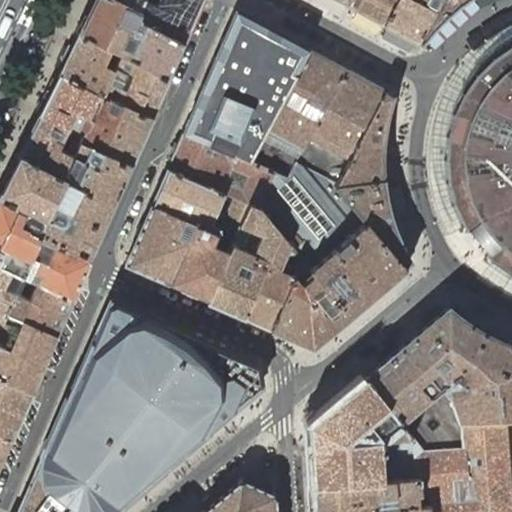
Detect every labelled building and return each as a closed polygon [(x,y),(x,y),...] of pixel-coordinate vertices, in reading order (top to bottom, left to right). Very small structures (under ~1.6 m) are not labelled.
[(123,0),(95,0),(78,32),(107,46),(118,52),(166,76),(181,42),(134,16),(138,8),(123,0)] [(134,16),(181,42),(201,0),(141,0),(138,8),(134,16)] [(353,0),(351,6),(382,22),(394,0),(353,0)] [(394,0),(382,22),(416,41),(437,0),(394,0)] [(437,0),(416,41),(420,43),(423,39),(426,36),(428,32),(431,29),(434,25),(438,22),(441,19),(444,15),(447,12),(450,10),(452,8),(455,6),(457,3),(460,1),(462,0),(437,0)] [(182,131),(248,159),(263,130),(280,98),(285,89),(306,47),(235,9),(182,131)] [(78,32),(60,72),(103,92),(111,68),(118,52),(107,46),(78,32)] [(511,33),(508,36),(502,39),(497,43),(492,46),(487,50),(483,54),(478,58),(474,63),(470,67),(466,72),(462,77),(459,82),(456,87),(453,93),(450,98),(447,104),(445,109),(443,115),(441,121),(440,127),(438,133),(437,139),(437,145),(436,151),(436,157),(436,164),(436,170),(437,176),(438,182),(439,188),(440,194),(442,200),(444,206),(446,211),(449,217),(451,223),(454,228),(457,233),(461,239),(464,243),(468,248),(472,253),(477,257),(481,262),(486,266),(490,270),(495,273),(500,277),(506,280),(511,283),(511,33)] [(248,159),(273,170),(286,175),(294,160),(300,150),(309,134),(317,118),(322,109),(344,68),(306,47),(285,89),(280,98),(263,130),(248,159)] [(103,92),(149,117),(166,76),(118,52),(111,68),(103,92)] [(300,150),(294,160),(335,181),(349,155),(384,90),(344,68),(322,109),(317,118),(309,134),(300,150)] [(60,72),(40,112),(69,126),(76,112),(82,115),(79,122),(86,125),(82,132),(84,133),(81,139),(128,163),(149,117),(103,92),(60,72)] [(333,184),(382,179),(382,173),(381,168),(382,163),(381,158),(382,152),(382,147),(382,142),(383,137),(383,131),(384,127),(384,123),(385,119),(386,114),(387,110),(388,106),(389,102),(391,98),(392,94),(384,90),(349,155),(335,181),(333,184)] [(40,112),(20,153),(65,175),(75,152),(80,141),(74,137),(69,149),(60,144),(69,126),(40,112)] [(76,112),(69,126),(82,132),(86,125),(79,122),(82,115),(76,112)] [(74,137),(80,141),(81,139),(84,133),(82,132),(69,126),(60,144),(69,149),(74,137)] [(258,205),(273,170),(248,159),(182,131),(166,167),(207,186),(224,192),(248,202),(258,205)] [(65,175),(20,153),(0,193),(46,216),(39,230),(53,237),(90,256),(96,241),(111,202),(128,163),(81,139),(80,141),(75,152),(86,158),(76,182),(79,184),(71,202),(57,195),(66,177),(66,176),(65,175)] [(75,152),(65,175),(66,176),(66,177),(57,195),(71,202),(79,184),(76,182),(86,158),(75,152)] [(258,205),(279,231),(289,243),(295,250),(299,255),(293,269),(302,279),(312,271),(308,267),(364,220),(333,184),(335,181),(294,160),(286,175),(273,170),(258,205)] [(248,202),(224,192),(207,186),(166,167),(150,203),(184,217),(193,221),(217,231),(232,238),(239,224),(248,202)] [(364,220),(403,266),(410,260),(407,257),(405,253),(403,249),(401,245),(399,241),(397,237),(396,233),(394,229),(393,225),(391,220),(389,215),(388,210),(387,205),(386,199),(384,194),(384,189),(383,184),(382,179),(333,184),(364,220)] [(46,216),(0,193),(0,243),(28,256),(32,248),(39,230),(46,216)] [(231,241),(207,298),(224,306),(242,314),(267,257),(279,231),(258,205),(248,202),(239,224),(232,238),(231,241)] [(146,271),(167,281),(183,244),(174,240),(184,217),(150,203),(125,262),(146,271)] [(174,240),(183,244),(193,221),(184,217),(174,240)] [(292,273),(269,325),(310,344),(347,313),(403,266),(364,220),(308,267),(312,271),(302,279),(293,269),(292,273)] [(183,244),(167,281),(187,289),(207,298),(231,241),(232,238),(217,231),(193,221),(183,244)] [(46,255),(53,237),(39,230),(32,248),(46,255)] [(267,257),(242,314),(256,320),(269,325),(292,273),(278,267),(285,251),(286,251),(286,252),(287,252),(288,252),(289,252),(290,252),(291,252),(292,252),(293,252),(293,251),(294,251),(295,250),(289,243),(279,231),(267,257)] [(72,296),(90,256),(53,237),(46,255),(32,248),(28,256),(23,271),(31,274),(35,268),(41,271),(37,278),(39,278),(72,296)] [(28,256),(0,243),(0,292),(11,298),(15,287),(2,280),(10,264),(23,271),(28,256)] [(299,255),(295,250),(294,251),(293,251),(293,252),(292,252),(291,252),(290,252),(289,252),(288,252),(287,252),(286,252),(286,251),(285,251),(278,267),(292,273),(293,269),(299,255)] [(2,280),(15,287),(23,271),(10,264),(2,280)] [(31,274),(37,278),(41,271),(35,268),(31,274)] [(31,294),(39,278),(37,278),(31,274),(23,271),(15,287),(31,294)] [(58,330),(72,296),(39,278),(31,294),(15,287),(11,298),(7,307),(24,315),(25,314),(58,330)] [(2,318),(7,307),(11,298),(0,292),(0,322),(0,323),(2,319),(2,318)] [(109,298),(90,342),(86,352),(68,396),(67,396),(40,453),(41,453),(40,458),(39,462),(38,467),(38,472),(38,477),(39,482),(40,487),(42,491),(44,496),(46,499),(49,503),(52,506),(55,509),(59,511),(60,511),(106,511),(109,510),(113,508),(114,508),(162,469),(161,468),(207,430),(247,396),(260,385),(257,363),(199,337),(133,309),(109,298)] [(449,306),(364,377),(399,421),(442,386),(453,399),(451,400),(459,421),(460,421),(501,417),(511,416),(511,342),(508,341),(501,338),(494,335),(487,331),(480,328),(474,324),(467,320),(461,315),(455,311),(449,306)] [(0,374),(32,388),(58,330),(25,314),(24,315),(7,307),(2,318),(18,326),(10,345),(0,340),(0,374)] [(18,326),(2,318),(2,319),(0,323),(0,322),(0,340),(10,345),(18,326)] [(0,430),(9,435),(32,388),(0,374),(0,430)] [(399,421),(364,377),(307,423),(311,483),(375,479),(380,479),(378,439),(409,437),(410,438),(412,437),(399,421)] [(442,386),(399,421),(412,437),(422,449),(461,446),(460,421),(459,421),(451,400),(453,399),(442,386)] [(511,416),(501,417),(505,458),(507,488),(511,487),(511,416)] [(509,511),(507,488),(505,458),(501,417),(460,421),(461,446),(422,449),(412,437),(416,477),(417,477),(418,492),(428,491),(429,504),(429,511),(509,511)] [(0,456),(9,435),(0,430),(0,456)] [(396,478),(416,477),(412,437),(410,438),(409,437),(378,439),(380,479),(396,478)] [(107,511),(109,510),(106,511),(60,511),(59,511),(55,509),(52,506),(49,503),(46,499),(44,496),(42,491),(40,487),(39,482),(38,477),(38,472),(38,467),(39,462),(40,458),(15,511),(107,511)] [(375,479),(311,483),(313,511),(376,507),(397,506),(419,505),(418,492),(417,477),(416,477),(396,478),(380,479),(375,479)] [(275,511),(274,493),(241,478),(202,510),(203,511),(275,511)]
